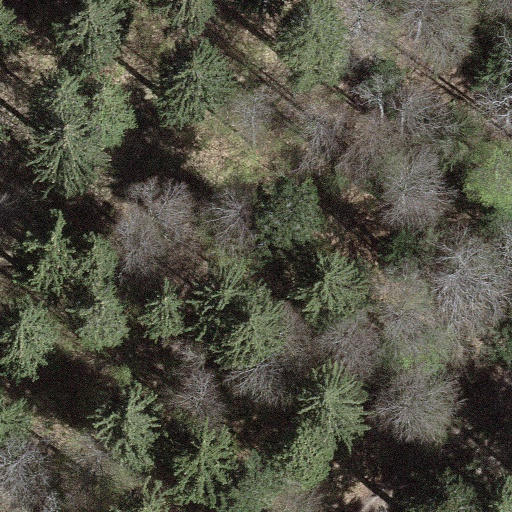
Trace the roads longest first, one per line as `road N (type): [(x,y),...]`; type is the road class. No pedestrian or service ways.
road 1 (track): [(240,0),(0,268)]
road 2 (track): [(511,381),(365,511)]
